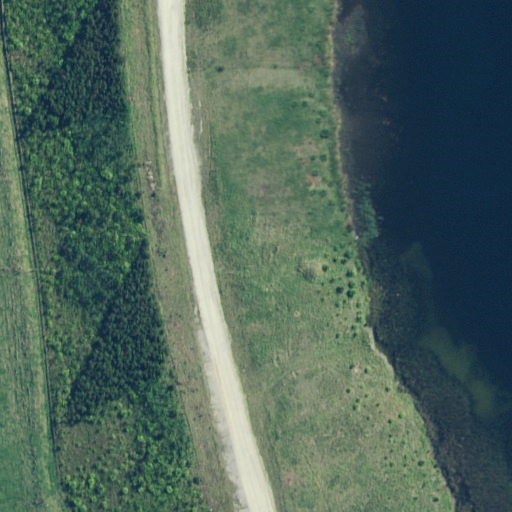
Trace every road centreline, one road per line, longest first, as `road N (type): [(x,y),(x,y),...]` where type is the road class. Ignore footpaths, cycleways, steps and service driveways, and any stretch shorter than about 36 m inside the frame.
road 1 (track): [(169,0),(190,229),(245,511)]
road 2 (track): [(0,102),(55,511)]
